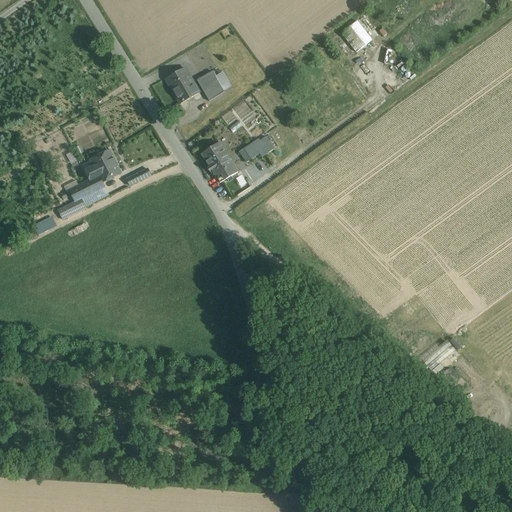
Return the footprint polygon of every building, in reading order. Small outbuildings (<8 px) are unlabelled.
[(372,40),(357,21),(341,34),(357,53),(372,40)] [(185,68),(166,79),(181,104),(200,93),(185,68)] [(216,77),(212,72),(197,80),(209,102),(225,92),(224,91),(216,77)] [(231,87),(223,73),(216,77),(224,91),(231,87)] [(255,147),(247,153),(251,160),(260,154),(263,157),(268,153),(258,139),(253,143),(255,147)] [(219,143),(202,154),(213,171),(230,160),(219,143)] [(110,151),(90,160),(91,162),(83,166),(90,180),(79,186),(79,185),(72,189),(76,197),(83,194),(85,198),(105,188),(102,183),(121,173),(110,151)] [(230,160),(213,171),(221,184),(238,173),(230,160)] [(148,170),(127,180),(130,185),(151,175),(148,170)] [(81,200),(81,201),(84,207),(108,195),(105,188),(85,198),(81,200)] [(81,201),(60,211),(63,217),(84,207),(81,201)] [(40,233),(57,226),(52,216),(36,223),(40,233)] [(442,362),(445,366),(460,355),(449,340),(422,360),(430,371),(442,362)]
